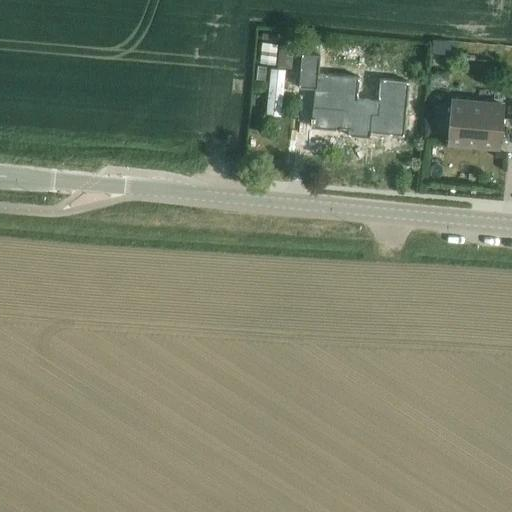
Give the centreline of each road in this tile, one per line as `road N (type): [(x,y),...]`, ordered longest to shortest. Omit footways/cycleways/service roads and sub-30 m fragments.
road 1 (tertiary): [(511,221),(178,195)]
road 2 (tertiary): [(0,176),(178,195)]
